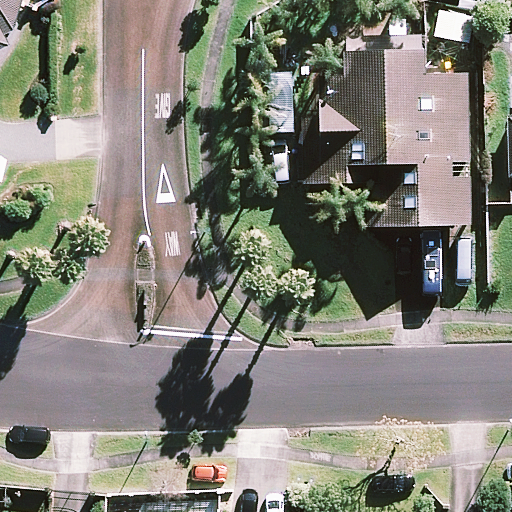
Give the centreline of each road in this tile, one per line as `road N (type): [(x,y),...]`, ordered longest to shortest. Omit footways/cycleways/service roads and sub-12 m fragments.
road 1 (residential): [(140,22),(155,392)]
road 2 (residential): [(511,385),(155,392)]
road 3 (residential): [(155,392),(0,382)]
